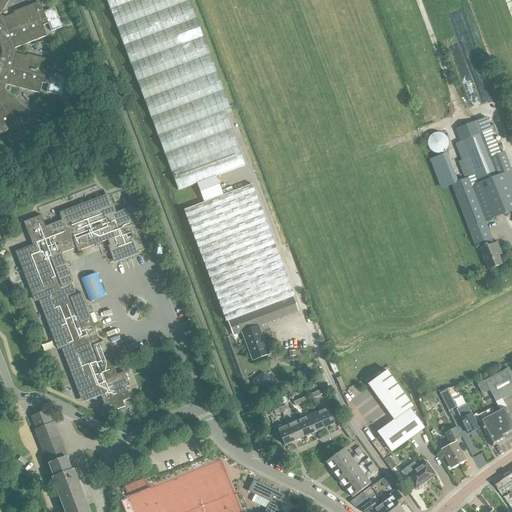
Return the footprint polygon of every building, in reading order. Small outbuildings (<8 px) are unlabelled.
[(0,135),(0,136),(10,128),(13,132),(6,139),(16,152),(33,139),(22,126),(31,118),(13,96),(11,97),(5,89),(6,84),(40,93),(43,82),(49,83),(46,92),(63,97),(68,77),(52,72),(55,61),(27,54),(26,56),(16,53),(15,48),(47,36),(43,25),(48,22),(51,31),(62,27),(55,8),(44,12),(40,1),(13,11),(14,13),(4,17),(0,14),(9,0),(0,0),(0,45),(2,51),(0,59),(0,135)] [(106,0),(178,190),(245,165),(225,111),(230,109),(189,0),(106,0)] [(428,139),(428,142),(428,145),(429,148),(431,151),(434,152),(436,153),(439,153),(441,153),(444,152),(445,151),(446,150),(447,148),(448,145),(448,143),(448,140),(447,137),(444,135),(443,134),(440,133),(436,133),(433,134),(432,135),(430,136),(428,139)] [(479,243),(481,249),(489,269),(502,264),(498,255),(501,253),(498,245),(497,242),(494,244),(485,221),(511,210),(511,172),(504,151),(490,157),(481,133),(460,141),(476,183),(472,185),(469,177),(451,184),(475,244),(479,243)] [(447,154),(435,158),(440,172),(452,168),(447,154)] [(201,193),(219,186),(216,176),(197,183),(201,193)] [(258,326),(299,310),(293,296),(294,295),(252,184),(184,210),(226,321),(228,321),(233,335),(243,332),(253,360),(268,354),(262,337),(258,326)] [(204,201),(223,194),(219,186),(201,193),(204,201)] [(61,348),(82,402),(82,403),(101,395),(108,413),(125,406),(123,401),(130,398),(126,387),(130,385),(124,371),(117,374),(113,364),(117,363),(115,357),(111,359),(104,341),(100,343),(95,331),(96,331),(89,313),(93,311),(90,306),(87,307),(82,293),(76,295),(72,283),(74,283),(68,268),(72,267),(70,261),(66,263),(62,253),(76,248),(78,251),(96,244),(97,248),(103,246),(102,242),(108,240),(110,245),(108,246),(114,263),(139,253),(139,252),(144,249),(135,225),(141,223),(134,205),(116,212),(109,193),(59,212),(60,214),(59,215),(62,220),(46,226),(41,215),(24,222),(33,245),(15,252),(34,302),(37,301),(39,300),(57,349),(59,349),(60,349),(61,348)] [(93,301),(108,295),(99,271),(83,277),(93,301)] [(296,358),(296,350),(287,350),(287,354),(282,355),(282,358),(296,358)] [(511,419),(501,399),(511,392),(511,374),(509,368),(477,384),(482,394),(490,390),(500,410),(494,413),(491,408),(476,416),(492,446),(506,439),(505,436),(511,432),(511,419)] [(368,384),(388,411),(394,419),(379,430),(394,450),(424,428),(410,409),(413,406),(387,371),(368,384)] [(271,392),(275,375),(259,372),(255,388),(271,392)] [(314,398),(317,396),(322,394),(320,390),(312,393),(314,398)] [(448,406),(455,402),(453,397),(445,400),(448,406)] [(457,409),(461,419),(468,433),(479,428),(472,414),(472,413),(467,404),(457,409)] [(316,411),(324,428),(334,423),(327,406),(316,411)] [(53,422),(51,417),(48,409),(31,416),(36,429),(34,429),(48,464),(53,477),(52,477),(52,478),(51,478),(64,511),(91,511),(74,469),(73,469),(72,469),(67,457),(68,457),(54,421),(53,422)] [(314,432),(324,428),(316,411),(306,415),(314,432)] [(304,437),(314,432),(306,415),(296,420),(304,437)] [(294,441),(304,437),(296,420),(287,424),(294,441)] [(284,445),(294,441),(287,424),(277,428),(284,445)] [(351,439),(356,435),(348,425),(343,429),(351,439)] [(465,460),(454,440),(460,437),(455,427),(444,433),(449,444),(450,443),(450,444),(441,449),(451,468),(465,460)] [(333,472),(352,458),(345,448),(326,462),(333,472)] [(392,469),(397,465),(389,455),(384,459),(392,469)] [(340,481),(359,467),(352,458),(333,472),(340,481)] [(436,475),(426,462),(418,467),(414,462),(402,471),(415,490),(436,475)] [(359,467),(340,481),(346,489),(365,475),(359,467)] [(365,475),(346,489),(352,497),(371,483),(365,475)] [(511,476),(495,488),(507,506),(511,502),(511,476)] [(383,485),(389,481),(385,477),(380,481),(383,485)] [(270,502),(264,511),(278,511),(287,495),(254,480),(248,491),(270,502)] [(383,503),(390,511),(404,511),(400,507),(406,503),(395,489),(387,496),(389,499),(383,503)] [(368,499),(363,492),(356,497),(349,503),(356,508),(368,499)] [(390,511),(383,503),(378,507),(373,500),(362,508),(364,511),(368,511),(373,508),(376,511),(390,511)]
